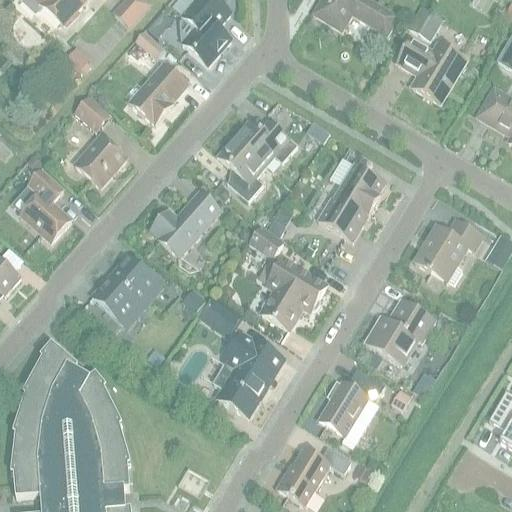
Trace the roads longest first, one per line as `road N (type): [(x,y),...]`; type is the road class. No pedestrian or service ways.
road 1 (residential): [(222,511),(256,456),(268,451),(446,159)]
road 2 (residential): [(0,356),(242,72),(268,54)]
road 3 (residential): [(446,159),(268,54)]
